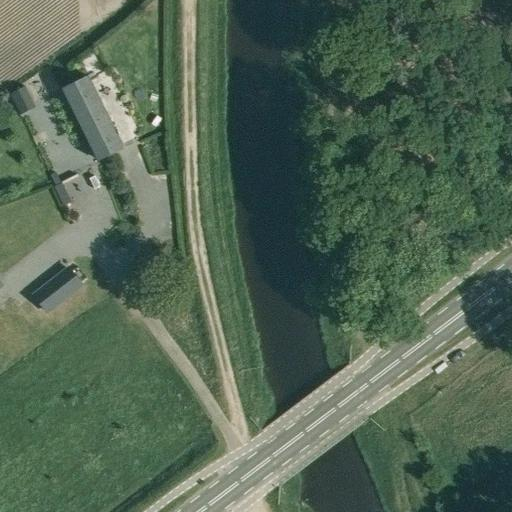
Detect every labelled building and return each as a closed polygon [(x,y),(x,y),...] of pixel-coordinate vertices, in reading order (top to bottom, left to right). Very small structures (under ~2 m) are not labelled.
[(0,0),(0,18),(16,12),(10,0),(0,0)] [(123,148),(91,83),(86,74),(70,82),(60,87),(97,161),(107,156),(121,149),(123,148)] [(25,86),(10,94),(20,114),(35,107),(25,86)] [(74,160),(85,151),(75,139),(64,148),(74,160)] [(61,183),(56,172),(50,175),(55,186),(61,183)] [(131,207),(102,226),(109,236),(138,217),(131,207)] [(80,281),(69,267),(34,294),(45,308),(80,281)] [(0,358),(44,331),(27,304),(0,320),(0,358)] [(120,369),(145,352),(124,320),(99,337),(120,369)]
